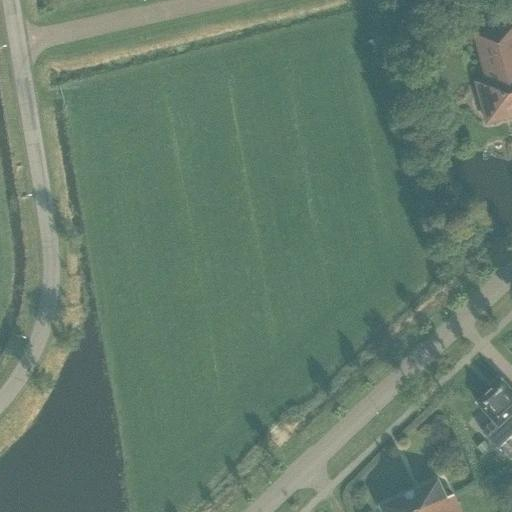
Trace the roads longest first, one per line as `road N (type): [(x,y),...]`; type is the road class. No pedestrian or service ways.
road 1 (unclassified): [(0,400),(30,351),(49,282),(14,43)]
road 2 (tertiary): [(260,511),(511,275)]
road 3 (unclassified): [(14,43),(214,0)]
